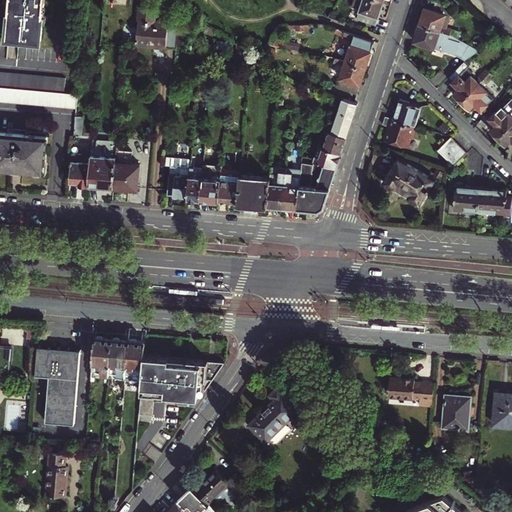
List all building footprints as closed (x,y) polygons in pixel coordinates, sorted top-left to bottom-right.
[(12,10),(10,36),(44,39),(47,0),(9,0),(8,10),(12,10)] [(384,2),(378,0),(355,0),(353,7),(361,9),(358,18),(377,24),(384,2)] [(426,6),(421,23),(450,33),(459,38),(461,31),(445,26),(442,25),(446,14),(448,15),(451,7),(437,3),(435,9),(426,6)] [(161,46),(163,22),(156,21),(157,6),(141,5),(138,44),(161,46)] [(161,46),(177,47),(179,23),(163,22),(161,46)] [(204,23),(203,31),(215,35),(215,30),(204,23)] [(450,33),(421,23),(415,40),(459,55),(465,60),(479,49),(459,38),(450,33)] [(353,41),(346,61),(366,67),(374,41),(348,32),(346,38),(353,41)] [(251,52),(237,43),(237,53),(246,54),(245,57),(251,58),(251,52)] [(335,57),(325,54),(323,60),(334,63),(335,57)] [(357,94),(366,67),(346,61),(335,57),(334,63),(344,66),(341,78),(338,88),(357,94)] [(455,93),(463,101),(489,74),(486,71),(477,80),(472,76),(467,82),(459,74),(469,64),(465,60),(448,77),(460,88),(455,93)] [(0,70),(0,84),(67,90),(68,76),(0,70)] [(492,76),(489,74),(463,101),(470,107),(475,103),(482,109),(494,96),(483,86),(492,76)] [(0,99),(62,105),(69,105),(77,106),(78,91),(67,90),(0,84),(0,99)] [(343,97),(338,111),(339,111),(335,125),(333,124),(331,131),(347,136),(358,102),(343,97)] [(393,118),(414,125),(421,105),(400,98),(393,118)] [(511,114),(502,105),(490,117),(497,124),(492,129),(500,136),(511,123),(511,114)] [(83,116),(76,115),(74,134),(82,135),(83,116)] [(414,125),(393,118),(386,115),(383,123),(389,125),(385,139),(407,146),(410,137),(413,137),(417,126),(414,125)] [(507,143),(511,139),(511,123),(500,136),(507,143)] [(0,164),(1,164),(1,166),(34,168),(34,167),(44,168),(47,136),(0,131),(0,164)] [(329,131),(324,146),(342,152),(347,136),(331,131),(329,131)] [(459,145),(450,138),(438,150),(446,157),(459,145)] [(454,165),(466,152),(459,145),(446,157),(454,165)] [(317,153),(315,160),(337,167),(342,152),(324,146),(321,154),(317,153)] [(114,185),(117,151),(117,149),(93,147),(92,153),(89,183),(114,185)] [(117,151),(114,185),(136,187),(138,165),(130,164),(130,152),(117,151)] [(89,183),(92,153),(73,152),(70,179),(79,180),(79,182),(81,183),(82,185),(88,185),(89,183)] [(191,168),(192,159),(171,157),(171,164),(168,193),(181,194),(182,196),(187,197),(188,194),(189,195),(191,168)] [(385,181),(394,187),(397,183),(412,193),(410,196),(420,203),(427,190),(428,191),(431,187),(429,187),(434,179),(400,158),(385,181)] [(325,204),(337,167),(315,160),(312,171),(311,185),(300,184),(298,207),(303,207),(313,208),(320,208),(325,204)] [(298,207),(300,184),(302,169),(290,168),(290,163),(287,163),(286,168),(283,205),(298,207)] [(219,200),(221,178),(222,165),(219,165),(218,174),(216,174),(216,177),(203,176),(201,198),(219,200)] [(195,168),(191,168),(189,195),(189,197),(201,198),(203,176),(204,167),(195,166),(195,168)] [(268,204),(283,205),(286,168),(272,167),(271,177),(268,204)] [(271,177),(241,175),(241,176),(239,194),(263,196),(263,204),(268,204),(271,177)] [(239,194),(241,176),(238,176),(237,180),(221,178),(219,200),(239,202),(239,194)] [(481,187),(457,185),(455,207),(479,209),(481,187)] [(481,187),(479,209),(511,212),(511,208),(511,195),(507,195),(507,190),(481,187)] [(239,194),(239,202),(263,204),(263,196),(239,194)] [(109,375),(112,338),(96,336),(92,375),(93,375),(93,379),(96,379),(96,375),(101,376),(102,374),(109,375)] [(126,376),(129,339),(112,338),(109,375),(109,377),(118,377),(118,375),(126,376)] [(146,340),(129,339),(126,376),(126,378),(135,379),(135,377),(143,377),(145,355),(146,340)] [(0,344),(0,376),(11,378),(13,345),(0,344)] [(39,347),(37,374),(50,376),(46,422),(76,424),(82,350),(39,347)] [(145,355),(143,377),(140,414),(154,415),(156,393),(182,395),(182,399),(199,401),(225,362),(212,361),(190,359),(145,355)] [(389,395),(434,398),(435,383),(416,381),(416,378),(391,376),(390,384),(389,384),(389,388),(390,388),(389,395)] [(275,398),(249,423),(267,441),(300,408),(278,386),(270,394),(275,398)] [(511,393),(498,392),(495,423),(511,424),(511,393)] [(471,396),(446,394),(446,398),(444,398),(444,402),(446,402),(443,426),(461,428),(460,430),(468,431),(471,396)] [(237,447),(242,443),(234,434),(225,441),(234,452),(238,449),(237,447)] [(67,453),(50,451),(47,481),(68,483),(70,466),(66,465),(67,453)] [(199,479),(193,485),(208,501),(214,496),(220,502),(227,496),(231,500),(240,492),(241,493),(252,483),(238,469),(228,479),(217,467),(201,482),(199,479)] [(208,501),(193,485),(191,482),(185,488),(187,490),(180,497),(188,505),(190,503),(198,511),(212,511),(216,509),(208,501)] [(464,511),(444,495),(409,508),(411,511),(410,511),(464,511)] [(180,497),(170,506),(175,511),(193,511),(188,505),(180,497)]
